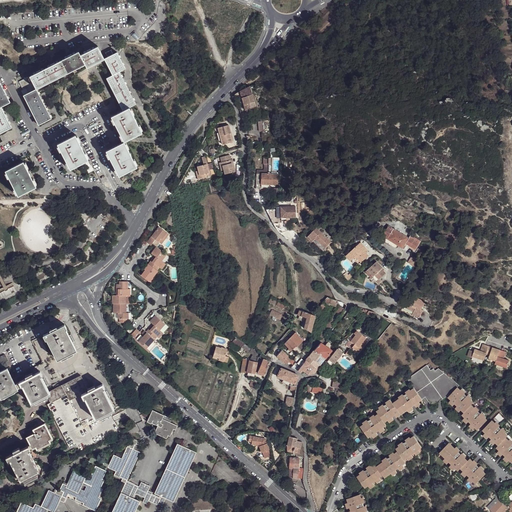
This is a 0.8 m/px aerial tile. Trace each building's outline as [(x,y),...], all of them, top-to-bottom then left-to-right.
[(86,69),(104,60),(97,47),(80,56),(85,65),(86,69)] [(29,77),(36,90),(85,65),(80,56),(78,52),(29,77)] [(112,76),(119,73),(125,70),(117,53),(104,60),(112,76)] [(122,112),(128,109),(135,105),(119,73),(112,76),(106,79),(122,112)] [(0,107),(1,108),(10,103),(0,83),(0,107)] [(257,107),(249,87),(240,92),(246,110),(257,107)] [(38,126),(51,119),(36,90),(23,96),(38,126)] [(0,133),(11,128),(1,108),(0,107),(0,133)] [(110,118),(124,143),(141,133),(128,109),(122,112),(110,118)] [(223,145),(233,142),(231,136),(233,136),(230,125),(219,128),(220,133),(218,133),(220,141),(222,141),(223,145)] [(69,170),(88,161),(75,136),(57,145),(69,170)] [(136,168),(123,143),(105,152),(118,177),(136,168)] [(225,174),(235,172),(234,165),(235,165),(233,159),(231,160),(231,155),(221,158),(222,162),(219,163),(222,171),(224,170),(225,174)] [(208,164),(209,164),(207,156),(203,157),(204,164),(203,165),(198,166),(199,171),(200,175),(206,174),(207,177),(212,176),(210,170),(209,170),(208,164)] [(88,162),(83,165),(87,173),(92,171),(88,162)] [(4,171),(15,194),(17,197),(35,188),(23,163),(4,171)] [(268,165),(265,165),(265,171),(258,170),(258,175),(263,175),(269,175),(270,165),(268,165)] [(196,172),(198,179),(207,177),(206,174),(200,175),(199,171),(196,172)] [(269,175),(263,175),(262,186),(279,186),(279,176),(269,175)] [(295,207),(281,208),(281,219),(286,219),(296,218),(295,207)] [(173,210),(163,220),(174,228),(173,210)] [(281,223),(273,223),(275,226),(280,234),(288,231),(286,222),(281,223)] [(404,246),(405,247),(408,242),(417,247),(422,239),(414,234),(412,237),(391,223),(382,237),(402,249),(404,246)] [(151,245),(153,243),(156,239),(160,241),(167,232),(159,226),(148,241),(149,241),(148,242),(151,245)] [(331,241),(315,227),(308,234),(313,239),(315,237),(325,247),(331,241)] [(160,242),(162,243),(169,233),(167,232),(160,241),(160,242)] [(315,237),(313,239),(323,249),(325,247),(315,237)] [(362,248),(357,242),(342,255),(347,261),(349,258),(355,264),(365,256),(360,250),(362,248)] [(149,264),(157,269),(160,266),(161,267),(165,262),(163,260),(168,254),(157,246),(152,253),(155,256),(149,264)] [(409,261),(416,266),(418,262),(411,258),(409,261)] [(373,282),(382,274),(379,271),(380,270),(373,262),(363,270),(370,277),(371,275),(372,277),(371,279),(373,282)] [(157,269),(149,264),(146,269),(145,271),(143,275),(154,283),(156,280),(153,277),(156,273),(159,270),(157,269)] [(114,303),(126,303),(126,295),(129,295),(129,288),(129,281),(120,281),(120,284),(117,284),(117,295),(114,295),(114,303)] [(419,299),(410,294),(407,301),(406,301),(403,306),(412,311),(413,311),(412,314),(418,317),(422,308),(420,307),(423,301),(419,299)] [(501,296),(497,301),(508,311),(511,306),(508,302),(503,299),(501,296)] [(336,306),(339,301),(334,300),(333,300),(327,297),(322,302),(335,308),(336,306)] [(290,313),(293,308),(271,298),(269,302),(290,313)] [(126,303),(114,303),(114,312),(119,312),(119,318),(120,318),(120,322),(127,322),(127,318),(129,318),(129,312),(127,312),(127,303),(126,303)] [(280,319),(282,316),(270,310),(273,316),(277,318),(280,319)] [(304,329),(311,332),(314,315),(302,311),(299,311),(297,315),(299,316),(306,319),(305,322),(304,329)] [(322,338),(342,314),(338,311),(318,336),(322,338)] [(148,332),(156,339),(158,336),(163,331),(161,330),(167,324),(157,315),(151,321),(154,324),(148,332)] [(75,351),(79,350),(68,329),(66,324),(59,327),(52,331),(47,334),(49,338),(59,359),(62,358),(75,351)] [(354,344),(352,347),(356,351),(363,341),(366,338),(357,331),(354,333),(355,335),(350,341),(354,344)] [(156,339),(148,332),(140,341),(148,348),(156,339)] [(296,332),(283,344),(290,351),(292,349),(295,346),(296,347),(301,342),(303,339),(296,332)] [(249,353),(252,349),(235,338),(232,342),(249,353)] [(363,341),(356,351),(358,353),(366,344),(363,341)] [(301,342),(296,347),(300,351),(302,349),(304,347),(305,346),(301,342)] [(320,343),(314,351),(324,359),(331,351),(329,350),(324,346),(320,343)] [(467,354),(484,360),(486,354),(488,346),(485,345),(482,344),(480,350),(474,348),(474,349),(469,348),(467,354)] [(488,358),(496,361),(499,350),(488,346),(486,354),(489,355),(488,358)] [(215,347),(212,356),(218,358),(218,360),(223,361),(224,356),(226,350),(220,347),(220,348),(215,347)] [(343,353),(337,348),(328,360),(334,364),(343,353)] [(252,349),(249,353),(253,355),(249,361),(255,362),(256,357),(259,359),(261,355),(252,349)] [(283,361),(288,356),(281,350),(276,356),(283,361)] [(503,358),(505,352),(504,351),(499,350),(496,361),(494,364),(506,368),(509,360),(503,358)] [(75,351),(62,358),(64,359),(76,353),(75,351)] [(309,364),(316,370),(319,366),(324,359),(314,351),(309,356),(312,360),(309,364)] [(0,364),(11,360),(9,356),(7,354),(0,357),(0,364)] [(309,364),(312,360),(309,356),(304,361),(305,362),(301,366),(300,367),(300,368),(297,371),(300,372),(302,371),(303,372),(309,364)] [(301,358),(297,363),(301,366),(305,362),(304,361),(301,358)] [(295,363),(291,359),(285,364),(290,368),(295,363)] [(264,376),(268,367),(269,363),(262,360),(257,373),(264,376)] [(254,374),(256,363),(255,362),(249,361),(248,361),(248,364),(246,372),(254,374)] [(300,368),(300,367),(295,363),(290,368),(297,371),(300,368)] [(413,386),(421,398),(424,395),(430,403),(434,402),(447,393),(448,394),(452,389),(457,383),(436,366),(434,368),(432,366),(429,368),(425,363),(406,378),(413,386)] [(306,375),(311,374),(314,372),(316,370),(309,364),(303,372),(306,375)] [(0,397),(2,396),(16,389),(17,390),(20,389),(19,387),(24,385),(22,380),(17,383),(9,367),(0,371),(0,379),(1,381),(0,381),(0,397)] [(298,376),(281,368),(277,377),(283,379),(288,381),(295,384),(298,376)] [(349,374),(341,369),(340,378),(348,379),(349,374)] [(320,370),(319,373),(326,379),(328,377),(320,370)] [(22,380),(24,385),(33,402),(36,401),(49,394),(52,393),(43,376),(41,371),(34,374),(28,377),(22,380)] [(50,396),(52,402),(69,394),(71,399),(82,394),(84,393),(90,390),(82,375),(51,390),(52,393),(49,394),(50,396)] [(113,411),(116,409),(105,389),(103,384),(90,390),(84,393),(86,398),(96,419),(100,417),(113,411)] [(280,394),(282,390),(273,385),(271,389),(280,394)] [(322,394),(323,388),(308,385),(307,392),(322,394)] [(364,423),(361,426),(369,436),(372,434),(377,431),(379,429),(384,425),(386,424),(384,421),(387,419),(392,416),(394,414),(399,410),(400,413),(407,408),(411,405),(414,403),(418,400),(421,398),(413,386),(392,402),(391,400),(386,403),(384,405),(379,408),(376,410),(378,413),(369,420),(364,423)] [(16,389),(2,396),(3,398),(17,391),(17,390),(16,389)] [(448,394),(442,400),(445,403),(449,406),(452,408),(456,412),(459,415),(461,412),(469,404),(466,402),(462,398),(459,396),(455,392),(452,389),(448,394)] [(49,394),(36,401),(37,402),(50,396),(49,394)] [(474,423),(478,427),(487,417),(484,414),(479,410),(477,408),(473,404),(470,402),(469,404),(461,412),(464,414),(468,418),(470,420),(474,423)] [(153,410),(148,421),(152,423),(159,426),(162,427),(164,424),(161,423),(163,419),(165,416),(153,410)] [(113,411),(100,417),(100,419),(113,412),(113,411)] [(491,417),(481,427),(484,430),(488,434),(490,436),(494,440),(497,442),(495,444),(498,447),(502,451),(504,453),(508,457),(511,460),(511,458),(511,441),(507,437),(504,435),(506,432),(504,430),(500,426),(497,424),(493,420),(491,417)] [(162,427),(159,426),(155,433),(167,438),(169,435),(171,436),(174,429),(176,430),(178,426),(170,422),(163,419),(161,423),(164,424),(162,427)] [(31,444),(34,448),(37,446),(51,439),(54,438),(46,421),(34,428),(36,432),(28,436),(31,444)] [(360,474),(357,476),(365,487),(368,485),(372,482),(375,480),(379,477),(382,474),(384,477),(390,472),(394,469),(397,467),(402,464),(405,461),(403,459),(406,457),(410,453),(413,451),(417,448),(420,446),(413,435),(409,437),(405,441),(403,442),(398,446),(395,448),(396,451),(394,453),(389,456),(387,458),(382,461),(376,466),(374,464),(372,465),(367,469),(364,471),(360,474)] [(250,436),(249,443),(253,443),(252,445),(257,446),(257,445),(259,446),(260,447),(265,459),(273,456),(266,439),(250,436)] [(296,438),(288,436),(287,445),(297,447),(300,448),(301,442),(296,441),(296,438)] [(128,446),(134,449),(138,440),(132,438),(128,446)] [(51,439),(37,446),(38,449),(52,442),(51,439)] [(456,448),(448,440),(439,450),(444,455),(448,459),(450,461),(454,465),(457,468),(460,465),(462,468),(466,472),(468,474),(472,477),(475,480),(485,471),(482,468),(478,464),(475,462),(471,458),(469,456),(467,458),(466,457),(462,453),(460,451),(456,448)] [(38,472),(41,470),(30,450),(32,449),(30,444),(22,448),(15,452),(9,455),(11,459),(22,480),(25,478),(38,472)] [(162,496),(166,498),(173,501),(196,452),(188,449),(185,447),(178,444),(155,493),(162,496)] [(296,454),(297,447),(287,445),(287,451),(296,454)] [(114,454),(110,464),(109,467),(108,467),(117,471),(115,474),(123,478),(127,480),(141,452),(134,449),(128,446),(123,458),(114,454)] [(83,474),(85,475),(87,471),(88,471),(90,466),(92,461),(94,463),(95,460),(100,462),(105,464),(104,464),(109,467),(110,464),(105,462),(106,461),(101,459),(101,460),(96,457),(96,458),(92,456),(90,460),(89,460),(87,465),(88,465),(86,470),(85,469),(83,474)] [(298,469),(299,459),(289,459),(288,468),(294,469),(298,469)] [(64,491),(63,495),(67,497),(69,493),(77,497),(76,498),(84,502),(84,504),(96,510),(102,498),(99,497),(103,488),(101,487),(105,480),(103,479),(107,470),(96,466),(91,478),(87,476),(83,484),(87,486),(85,490),(81,488),(79,492),(67,487),(68,485),(64,483),(61,489),(64,491)] [(83,484),(87,476),(85,475),(83,474),(74,470),(69,483),(68,485),(67,487),(79,492),(81,488),(85,490),(87,486),(83,484)] [(38,472),(25,478),(26,481),(39,475),(38,472)] [(127,480),(126,482),(122,492),(129,496),(135,484),(127,480)] [(140,486),(136,493),(145,497),(149,490),(151,486),(142,481),(140,486)] [(135,484),(129,496),(134,498),(136,493),(140,486),(135,484)] [(52,510),(55,511),(63,495),(56,492),(54,492),(50,489),(42,505),(48,508),(52,510)] [(149,490),(145,497),(143,502),(147,504),(149,501),(158,505),(158,503),(162,505),(166,498),(162,496),(161,498),(152,493),(153,492),(149,490)] [(129,496),(122,492),(112,511),(135,511),(140,501),(134,498),(129,496)] [(476,496),(475,493),(467,495),(472,502),(476,501),(476,500),(477,500),(478,499),(478,498),(477,496),(476,496)] [(360,494),(347,498),(349,502),(350,508),(351,510),(352,511),(366,511),(365,506),(363,503),(361,498),(360,494)] [(490,510),(500,499),(497,496),(487,507),(490,510)] [(508,506),(500,499),(490,510),(492,511),(503,511),(505,510),(508,506)] [(34,507),(22,501),(17,511),(18,511),(56,511),(55,511),(52,510),(51,511),(46,511),(48,508),(42,505),(36,503),(34,507)]
